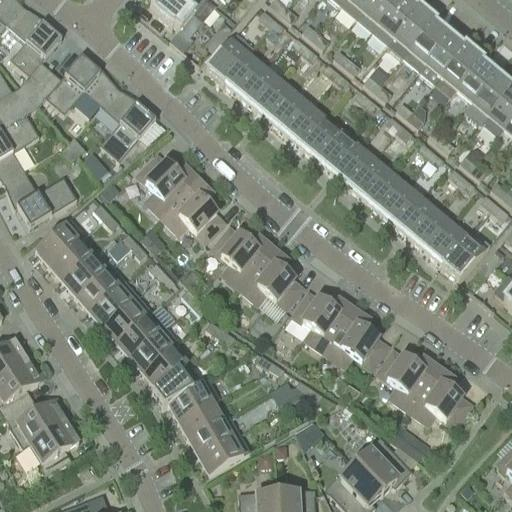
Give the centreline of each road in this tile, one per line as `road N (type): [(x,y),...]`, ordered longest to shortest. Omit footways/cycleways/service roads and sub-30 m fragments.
road 1 (residential): [(511,381),(221,171),(88,26)]
road 2 (residential): [(155,511),(139,472),(0,244)]
